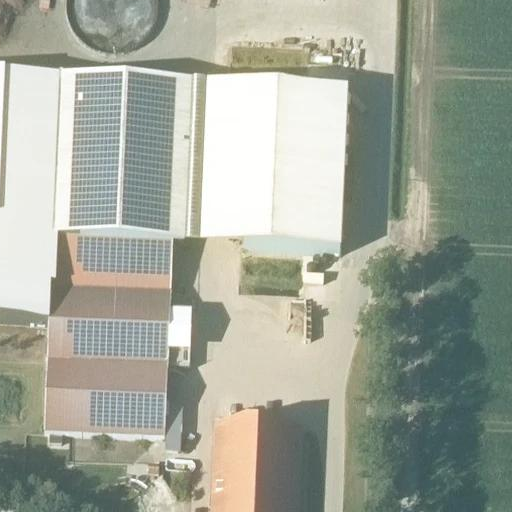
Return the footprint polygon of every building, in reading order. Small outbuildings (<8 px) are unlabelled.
[(69,0),(68,7),(68,16),(69,24),(73,32),(78,39),(84,45),(91,50),(99,53),(108,55),(116,55),(125,53),(133,50),(140,45),(146,39),(151,32),(154,24),(156,15),(156,7),(154,0),(69,0)] [(172,0),(172,13),(238,14),(237,0),(172,0)] [(58,86),(0,83),(0,324),(47,327),(49,293),(53,293),(56,245),(51,245),(58,86)] [(346,98),(178,91),(58,86),(51,245),(56,245),(53,293),(49,293),(47,327),(42,438),(163,443),(166,370),(182,371),(184,323),(168,322),(168,319),(178,320),(179,299),(169,299),(171,250),(340,258),(346,98)] [(274,318),(309,319),(309,297),(290,297),(289,302),(275,301),(274,318)] [(209,437),(209,422),(188,422),(187,436),(209,437)] [(296,511),(300,432),(214,429),(210,511),(296,511)]
